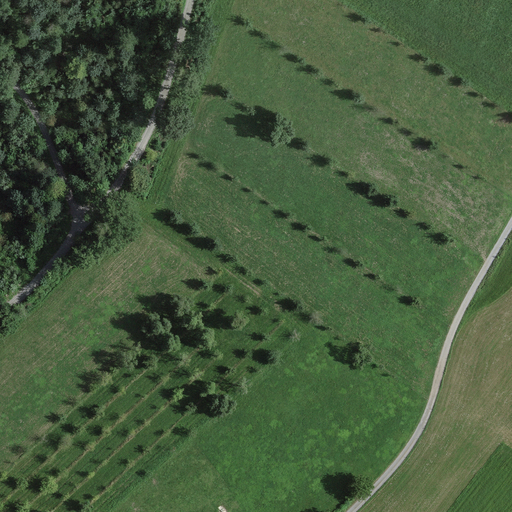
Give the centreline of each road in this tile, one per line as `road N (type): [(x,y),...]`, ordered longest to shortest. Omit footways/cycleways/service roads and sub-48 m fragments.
road 1 (track): [(193,0),(147,140),(84,233),(0,313)]
road 2 (track): [(511,225),(458,319),(427,420),(398,468),(354,511)]
road 3 (track): [(0,78),(31,110),(84,233)]
